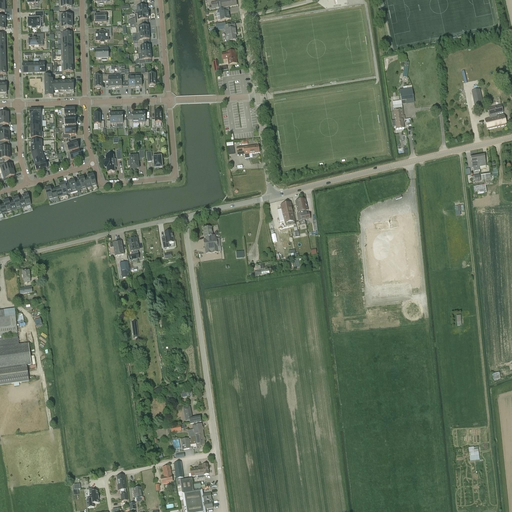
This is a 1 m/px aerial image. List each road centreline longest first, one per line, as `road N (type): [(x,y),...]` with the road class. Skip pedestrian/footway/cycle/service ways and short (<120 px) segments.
road 1 (unclassified): [(225,511),(184,216)]
road 2 (tertiary): [(273,195),(511,137)]
road 3 (unclassified): [(0,260),(184,216)]
road 4 (residential): [(93,164),(104,185),(173,177),(168,99)]
road 5 (track): [(217,452),(107,476),(109,511)]
